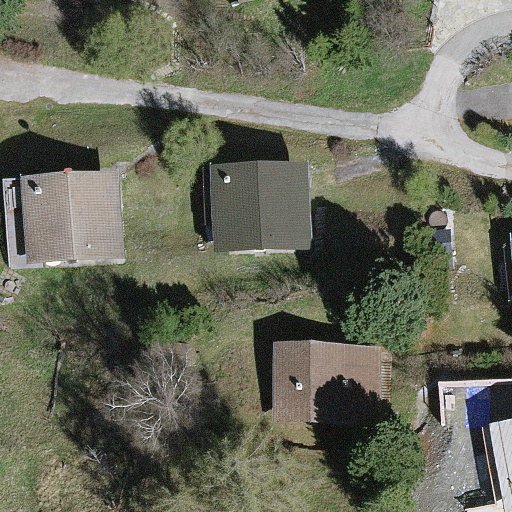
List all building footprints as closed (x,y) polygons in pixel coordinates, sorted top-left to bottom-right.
[(240,0),(244,12),(302,18),(353,0),(240,0)] [(312,177),(205,181),(208,264),(315,261),(312,177)] [(126,189),(11,196),(17,281),(132,273),(126,189)] [(388,364),(277,363),(276,435),(387,436),(388,364)] [(511,511),(511,438),(491,442),(504,511),(511,511)]
